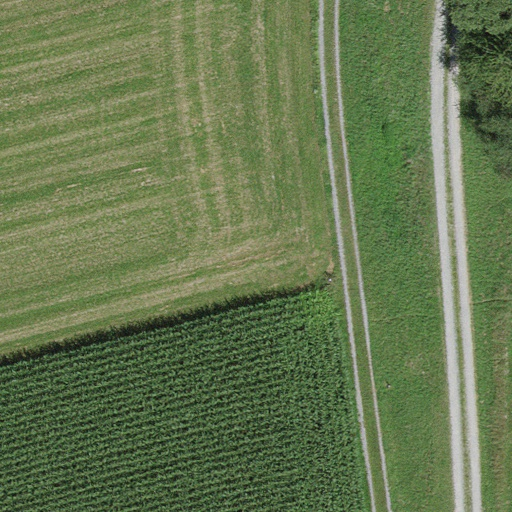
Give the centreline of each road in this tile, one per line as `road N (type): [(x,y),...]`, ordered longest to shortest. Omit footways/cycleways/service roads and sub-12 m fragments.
road 1 (track): [(376,511),(326,0)]
road 2 (track): [(445,0),(450,511)]
